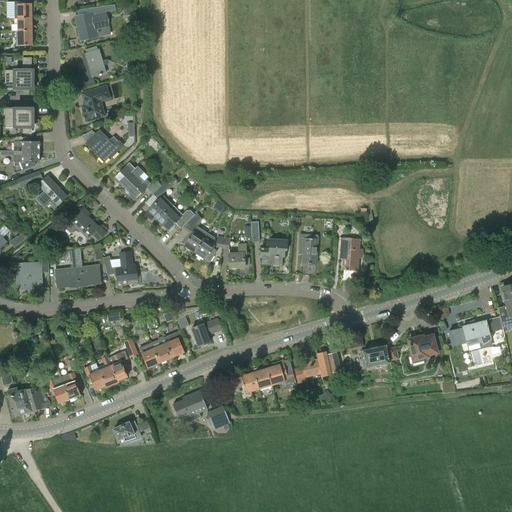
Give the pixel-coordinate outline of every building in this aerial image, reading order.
[(17,5),(17,19),(31,19),(31,4),(17,5)] [(89,14),(75,17),(81,41),(102,37),(99,22),(93,23),(91,15),(105,12),(104,7),(101,8),(101,6),(88,9),(89,14)] [(18,25),(12,26),(12,32),(32,31),(31,19),(17,19),(18,25)] [(32,31),(12,32),(12,36),(14,38),(18,38),(18,46),(32,46),(32,31)] [(97,47),(85,51),(86,54),(83,55),(88,73),(78,76),(81,83),(93,79),(93,78),(105,74),(97,47)] [(5,71),(5,89),(16,89),(23,89),(23,84),(30,84),(30,59),(28,59),(28,58),(22,58),(22,71),(5,71)] [(86,109),(85,110),(84,110),(84,111),(83,111),(83,112),(83,113),(86,122),(99,118),(98,117),(98,116),(98,115),(98,114),(99,113),(99,112),(100,112),(101,111),(103,111),(100,102),(109,99),(106,88),(102,90),(101,88),(82,94),(86,109)] [(23,115),(23,109),(16,109),(5,109),(5,128),(22,128),(22,134),(28,134),(28,133),(30,133),(30,115),(23,115)] [(99,131),(86,144),(99,157),(104,162),(110,156),(112,158),(124,146),(119,142),(114,137),(110,141),(99,131)] [(16,142),(14,143),(14,146),(14,152),(39,152),(39,142),(16,142)] [(14,152),(14,166),(22,167),(23,170),(35,166),(35,162),(39,162),(39,152),(14,152)] [(130,195),(134,200),(150,184),(146,180),(144,182),(140,178),(144,174),(138,168),(135,170),(130,165),(116,179),(131,194),(130,195)] [(17,180),(20,188),(43,179),(40,171),(17,180)] [(48,177),(37,186),(44,193),(39,198),(47,207),(51,204),(55,208),(67,197),(48,177)] [(161,187),(154,195),(157,198),(170,186),(166,181),(160,187),(161,187)] [(156,182),(148,190),(153,194),(154,195),(161,187),(160,187),(156,182)] [(148,211),(158,221),(173,206),(163,196),(148,211)] [(173,206),(158,221),(168,231),(172,226),(178,232),(184,226),(194,215),(190,211),(186,211),(182,215),(173,206)] [(61,228),(69,235),(76,228),(88,240),(92,235),(98,241),(106,233),(100,227),(99,228),(87,216),(90,214),(84,208),(70,222),(69,220),(61,228)] [(3,211),(0,214),(0,217),(4,221),(8,216),(3,211)] [(187,237),(182,244),(184,245),(195,253),(208,233),(195,225),(200,217),(197,213),(194,215),(184,226),(192,232),(189,238),(187,237)] [(259,222),(251,223),(251,226),(252,237),(252,242),(260,242),(259,222)] [(0,248),(6,242),(2,238),(9,231),(3,225),(0,227),(0,248)] [(9,243),(14,248),(27,238),(21,233),(9,243)] [(196,254),(194,256),(200,259),(201,257),(205,260),(206,260),(209,262),(216,251),(213,248),(214,247),(213,246),(214,245),(215,238),(208,233),(195,253),(196,254)] [(46,235),(39,239),(46,249),(53,244),(46,235)] [(359,248),(359,240),(340,238),(339,254),(342,254),(341,280),(351,281),(352,270),(358,270),(358,257),(362,257),(363,249),(359,248)] [(303,255),(302,264),(302,276),(316,276),(317,240),(299,239),(299,254),(303,255)] [(261,249),(260,256),(262,256),(262,264),(281,266),(282,257),(284,257),(285,251),(286,251),(287,241),(270,240),(270,242),(263,242),(262,248),(261,248),(261,249)] [(96,261),(103,259),(99,247),(92,249),(96,261)] [(75,249),(77,268),(79,287),(88,286),(88,285),(101,283),(99,266),(83,267),(81,248),(75,249)] [(72,268),(55,270),(57,288),(70,287),(70,288),(79,287),(77,268),(75,249),(69,249),(70,260),(71,259),(72,268)] [(239,250),(239,254),(228,255),(229,268),(245,267),(244,259),(246,259),(246,249),(239,250)] [(103,259),(108,276),(113,274),(116,274),(117,282),(137,280),(135,265),(132,266),(131,252),(119,253),(121,267),(112,268),(109,257),(103,259)] [(40,263),(17,264),(17,284),(22,284),(22,289),(42,289),(42,273),(47,273),(47,265),(48,265),(48,255),(40,255),(40,263)] [(506,306),(497,308),(499,316),(499,318),(502,329),(511,326),(511,284),(502,287),(501,290),(506,306)] [(172,313),(165,315),(168,323),(174,320),(172,313)] [(120,314),(108,315),(109,322),(121,321),(120,314)] [(462,329),(448,333),(451,344),(462,341),(462,340),(466,340),(467,346),(483,342),(483,343),(488,341),(488,342),(491,341),(489,331),(495,329),(496,331),(502,329),(499,318),(486,321),(485,321),(474,324),(472,321),(469,323),(469,324),(469,325),(463,327),(462,327),(462,328),(462,329)] [(191,328),(198,347),(210,343),(206,332),(213,329),(215,333),(221,330),(217,319),(191,328)] [(180,331),(164,338),(172,358),(183,353),(178,339),(182,337),(180,331)] [(411,357),(412,364),(423,361),(422,358),(427,357),(427,355),(436,353),(437,353),(432,336),(423,338),(422,337),(408,340),(412,357),(411,357)] [(164,338),(151,343),(151,344),(159,363),(172,358),(164,338)] [(124,342),(130,357),(138,355),(131,339),(124,342)] [(93,343),(96,350),(101,348),(99,341),(93,343)] [(151,344),(139,349),(142,354),(148,368),(159,363),(151,344)] [(360,352),(363,368),(366,368),(389,363),(386,346),(362,351),(360,352)] [(398,358),(396,348),(388,349),(390,359),(398,358)] [(23,366),(30,364),(26,349),(19,351),(23,366)] [(301,365),(302,368),(294,370),(297,383),(307,381),(306,377),(321,374),(321,377),(331,375),(326,352),(317,354),(318,360),(315,361),(301,365)] [(328,355),(331,373),(340,371),(336,353),(328,355)] [(113,357),(107,359),(117,381),(127,377),(122,366),(124,365),(119,354),(113,357)] [(104,365),(97,368),(99,371),(105,386),(105,388),(118,382),(117,381),(107,359),(106,357),(102,359),(104,365)] [(68,361),(72,371),(79,369),(75,359),(68,361)] [(275,366),(267,369),(272,386),(294,379),(292,370),(286,372),(283,361),(274,364),(275,366)] [(105,386),(99,371),(94,374),(90,366),(84,369),(89,380),(90,379),(95,390),(105,386)] [(258,368),(253,370),(254,373),(259,389),(261,397),(271,394),(269,386),(272,386),(267,369),(258,371),(258,368)] [(0,372),(0,373),(3,386),(12,384),(8,370),(0,372)] [(58,370),(45,374),(52,393),(54,393),(58,404),(69,400),(61,377),(58,370)] [(74,373),(61,377),(69,400),(80,396),(76,385),(78,384),(74,373)] [(241,377),(232,379),(235,390),(244,387),(246,393),(259,389),(254,373),(241,377)] [(40,387),(18,392),(23,414),(33,412),(33,411),(51,407),(50,401),(40,387)] [(23,414),(18,392),(18,389),(7,391),(13,417),(23,414)] [(173,405),(178,419),(187,415),(188,418),(207,410),(200,391),(182,398),(183,401),(173,405)] [(333,397),(328,391),(322,397),(327,403),(333,397)] [(212,425),(213,424),(213,425),(221,422),(223,426),(229,423),(223,408),(208,414),(209,416),(206,417),(210,426),(212,425)] [(129,422),(113,429),(118,440),(122,438),(125,445),(141,439),(134,422),(130,424),(129,422)] [(73,434),(61,438),(62,442),(76,443),(73,434)]
